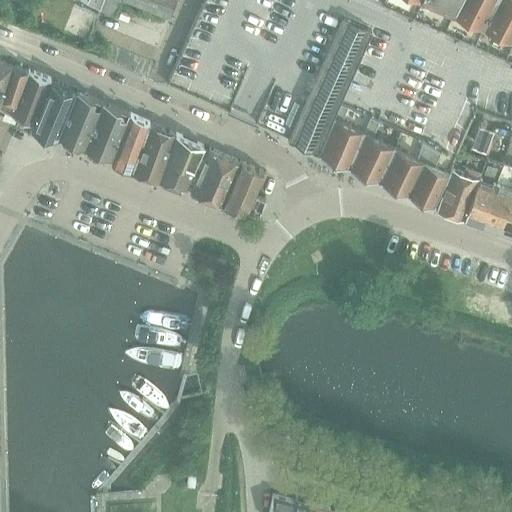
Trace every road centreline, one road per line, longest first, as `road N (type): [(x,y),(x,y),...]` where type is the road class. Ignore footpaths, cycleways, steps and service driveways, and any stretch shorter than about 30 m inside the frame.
road 1 (residential): [(0,44),(272,156),(301,181),(310,204)]
road 2 (residential): [(253,511),(252,455),(227,374),(264,241)]
road 3 (residential): [(264,241),(82,172),(41,168)]
road 4 (unclassified): [(511,257),(362,201),(310,204)]
